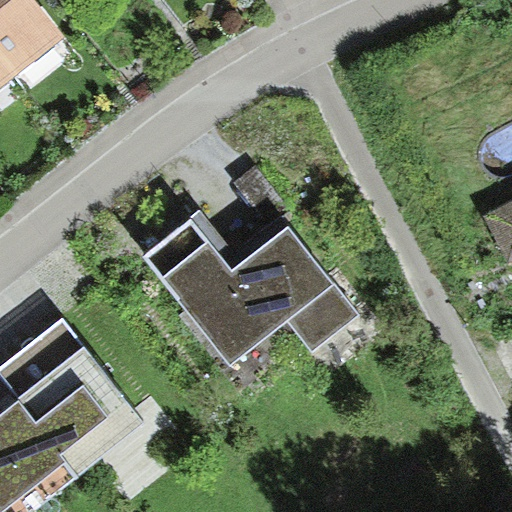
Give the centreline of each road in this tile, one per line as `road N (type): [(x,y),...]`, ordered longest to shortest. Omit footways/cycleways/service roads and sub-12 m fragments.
road 1 (track): [(309,44),(511,446)]
road 2 (residential): [(0,277),(309,44)]
